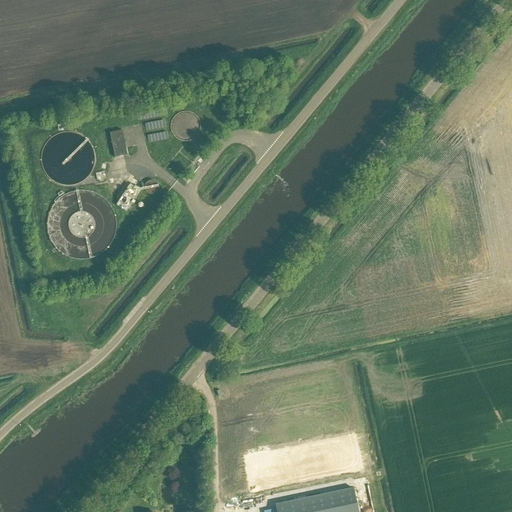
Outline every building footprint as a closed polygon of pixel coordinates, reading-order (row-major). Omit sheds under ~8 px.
[(166,121),(147,122),(148,130),(167,128),(166,121)] [(114,158),(127,156),(122,131),(110,134),(114,158)] [(168,131),(149,135),(150,142),(170,139),(168,131)] [(134,188),(130,185),(125,192),(116,206),(126,212),(141,190),(135,186),(134,188)] [(275,505),(276,511),(357,511),(353,489),(275,505)]
